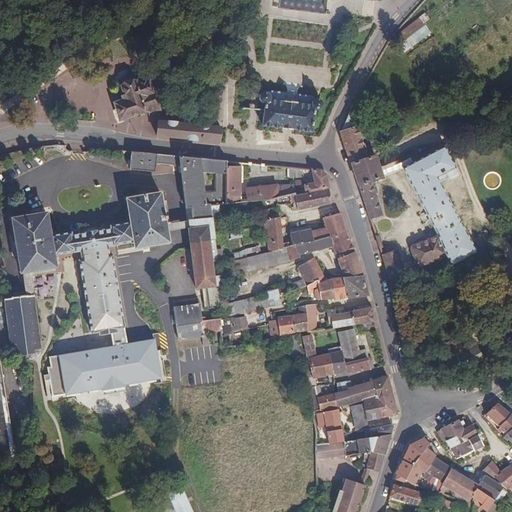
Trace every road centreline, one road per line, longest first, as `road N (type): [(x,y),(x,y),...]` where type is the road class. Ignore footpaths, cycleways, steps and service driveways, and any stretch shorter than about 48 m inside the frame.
road 1 (residential): [(323,158),(58,134),(0,140)]
road 2 (residential): [(406,416),(363,245),(332,163),(323,158)]
road 3 (residential): [(416,0),(371,51),(323,158)]
